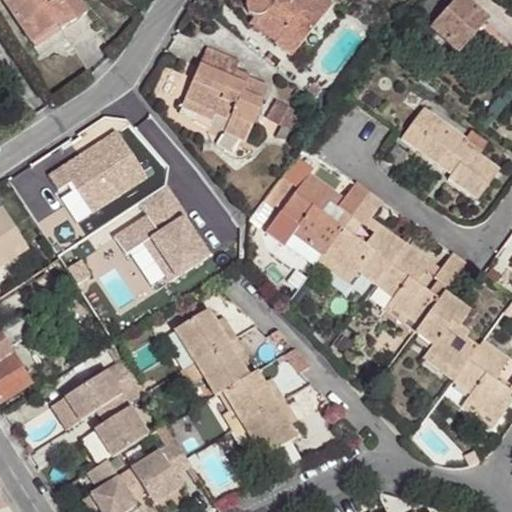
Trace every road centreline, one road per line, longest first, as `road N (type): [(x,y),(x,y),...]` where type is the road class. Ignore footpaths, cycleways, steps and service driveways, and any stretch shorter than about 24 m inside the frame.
road 1 (residential): [(242,284),(411,474)]
road 2 (residential): [(177,0),(126,79),(0,163)]
road 3 (residential): [(282,511),(381,465),(411,474)]
